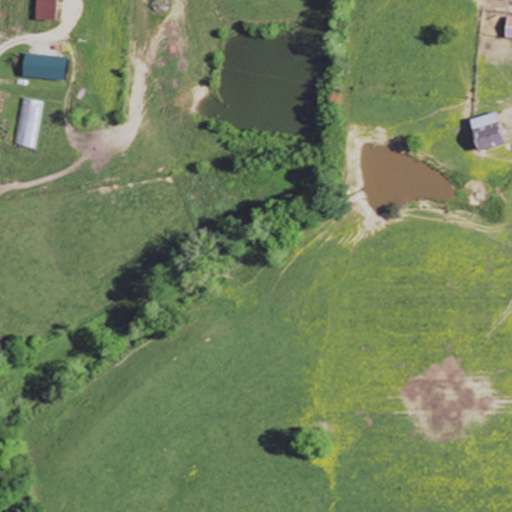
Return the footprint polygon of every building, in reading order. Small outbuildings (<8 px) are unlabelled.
[(35,0),(34,21),(54,22),(55,0),(35,0)] [(511,17),(506,17),(503,39),(511,40),(511,17)] [(63,81),(64,57),(21,56),(20,80),(63,81)] [(15,147),(36,149),(41,102),(21,100),(15,147)] [(501,147),(494,114),(467,120),(474,153),(501,147)]
